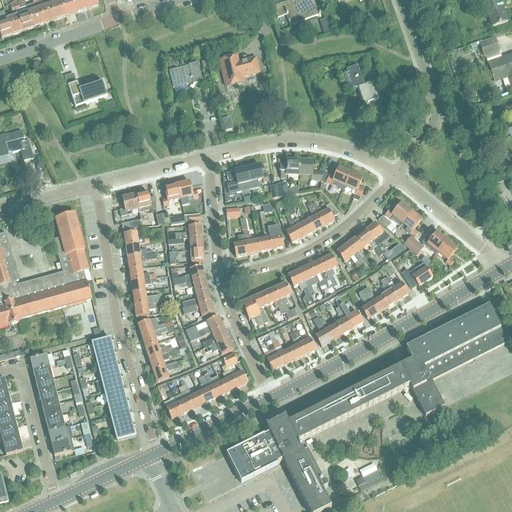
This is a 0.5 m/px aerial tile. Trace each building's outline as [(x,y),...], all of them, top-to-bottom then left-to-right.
[(18,17),(23,32),(34,29),(27,9),(27,8),(20,11),(16,0),(12,0),(13,3),(18,17)] [(27,9),(34,29),(45,25),(37,4),(36,0),(31,0),(33,5),(34,7),(27,9)] [(55,22),(50,6),(43,8),(40,0),(36,0),(37,4),(45,25),(55,22)] [(50,6),(55,22),(66,18),(59,0),(49,0),(48,0),(50,6)] [(59,0),(66,18),(77,14),(71,0),(66,0),(64,1),(64,0),(59,0)] [(71,0),(77,14),(88,11),(83,0),(71,0)] [(83,0),(88,11),(98,7),(96,0),(83,0)] [(319,16),(321,15),(321,14),(318,14),(313,0),(307,0),(296,4),(297,6),(292,7),(291,3),(274,9),(277,19),(287,16),(290,26),(319,17),(319,16)] [(485,8),(492,27),(508,22),(504,10),(506,9),(503,0),(470,0),(471,1),(472,0),(480,0),(483,7),(482,7),(482,9),(485,8)] [(5,15),(5,16),(6,20),(12,36),(23,32),(18,17),(13,3),(9,5),(11,10),(10,10),(13,18),(7,20),(5,15)] [(0,36),(1,40),(12,36),(6,20),(5,16),(4,12),(0,13),(0,36)] [(481,45),(485,56),(499,52),(495,40),(481,45)] [(511,83),(511,55),(501,60),(502,62),(490,66),(494,79),(507,75),(510,84),(511,83)] [(220,63),(226,86),(243,82),(242,78),(259,74),(256,59),(238,63),(238,62),(233,63),(232,60),(220,63)] [(193,86),(203,84),(198,64),(188,67),(189,68),(169,73),(173,89),(188,86),(188,84),(193,83),(193,86)] [(351,87),(353,91),(357,89),(363,106),(378,101),(372,84),(364,87),(357,67),(346,71),(347,74),(344,75),(343,77),(343,79),(345,85),(346,87),(349,87),(351,87)] [(88,104),(106,99),(101,82),(78,89),(76,85),(68,87),(75,108),(85,105),(86,108),(89,108),(88,104)] [(233,117),(225,117),(226,130),(234,129),(233,117)] [(511,125),(500,130),(502,137),(511,133),(511,125)] [(0,137),(0,157),(8,155),(7,153),(9,152),(12,155),(22,152),(25,162),(34,160),(29,141),(25,142),(22,132),(6,136),(0,137)] [(286,176),(299,177),(300,162),(286,162),(286,165),(279,164),(279,173),(280,173),(280,179),(286,179),(286,176)] [(300,162),(299,177),(312,177),(312,181),(322,181),(324,174),(312,173),(312,163),(300,162)] [(260,166),(247,169),(252,191),(260,189),(259,181),(263,180),(264,183),(268,182),(267,176),(262,177),(260,166)] [(252,191),(247,169),(234,172),(237,183),(232,184),(234,191),(239,190),(240,193),(252,191)] [(339,185),(345,188),(350,175),(338,169),(334,179),(329,177),(326,184),(338,189),(339,185)] [(350,175),(345,188),(357,193),(354,200),(358,202),(363,191),(358,189),(362,180),(350,175)] [(190,183),(177,186),(180,200),(182,207),(189,205),(188,199),(193,197),(194,201),(199,199),(198,193),(192,194),(190,183)] [(276,186),(277,187),(279,198),(289,197),(286,184),(276,186)] [(180,200),(177,186),(164,189),(167,200),(162,201),(164,208),(169,207),(168,203),(180,200)] [(279,198),(277,187),(270,188),(272,200),(279,198)] [(148,193),(135,196),(138,211),(139,214),(157,209),(156,203),(157,203),(155,198),(149,199),(148,193)] [(125,210),(119,211),(120,214),(121,218),(133,216),(132,212),(138,211),(135,196),(122,199),(125,210)] [(315,203),(311,206),(317,216),(323,228),(334,222),(332,219),(339,215),(330,205),(325,207),(327,211),(322,214),(319,208),(318,208),(315,203)] [(391,216),(401,224),(411,213),(401,205),(394,213),(390,210),(385,216),(389,219),(391,216)] [(285,208),(290,217),(296,214),(291,206),(285,208)] [(313,218),(307,222),(313,234),(323,228),(317,216),(311,206),(307,208),(313,218)] [(226,211),(226,219),(240,218),(239,210),(226,211)] [(264,239),(257,240),(259,253),(271,251),(267,230),(263,212),(259,213),(264,239)] [(411,213),(401,224),(406,229),(405,231),(414,238),(417,233),(413,230),(421,221),(411,213)] [(0,327),(10,324),(10,325),(18,323),(18,320),(91,300),(86,282),(85,282),(82,271),(88,270),(82,250),(84,250),(74,214),(55,220),(60,238),(53,240),(62,275),(17,287),(16,283),(18,283),(6,235),(0,236),(0,327)] [(168,215),(162,216),(164,227),(171,225),(168,215)] [(164,227),(162,216),(156,217),(158,228),(164,227)] [(293,223),(290,217),(286,219),(292,230),(285,234),(292,245),(302,240),(296,228),(293,223)] [(383,218),(378,222),(380,224),(387,230),(391,225),(383,218)] [(240,220),(243,237),(248,256),(259,253),(257,240),(253,241),(252,235),(249,236),(246,219),(240,220)] [(298,220),(293,223),(296,228),(302,240),(313,234),(307,222),(300,225),(298,220)] [(141,221),(128,224),(129,231),(143,228),(141,221)] [(368,229),(365,232),(382,256),(383,257),(387,254),(381,246),(390,239),(386,236),(384,233),(382,234),(375,225),(368,229)] [(177,234),(167,235),(168,242),(183,241),(190,240),(203,239),(202,227),(189,228),(189,234),(183,234),(182,234),(177,234)] [(283,249),(279,227),(267,230),(271,251),(283,249)] [(365,232),(355,239),(363,250),(368,246),(372,251),(373,251),(379,259),(382,256),(365,232)] [(124,235),(126,248),(139,246),(152,244),(151,239),(145,240),(145,239),(139,240),(138,234),(124,235)] [(437,253),(437,254),(446,242),(436,234),(429,243),(424,239),(420,244),(435,256),(437,253)] [(248,256),(243,237),(238,238),(239,244),(233,246),(235,258),(248,256)] [(404,245),(410,250),(416,243),(410,238),(404,245)] [(190,240),(191,252),(204,250),(203,239),(190,240)] [(355,239),(346,246),(361,267),(364,264),(357,254),(363,250),(355,239)] [(402,250),(393,242),(389,247),(398,255),(402,250)] [(446,242),(437,254),(447,262),(445,264),(449,267),(453,263),(449,259),(457,250),(446,242)] [(416,243),(410,250),(409,252),(415,257),(423,249),(416,243)] [(126,248),(128,259),(153,256),(153,251),(146,252),(146,250),(140,251),(139,246),(126,248)] [(361,267),(346,246),(336,253),(344,264),(350,259),(357,269),(361,267)] [(204,250),(191,252),(192,264),(205,263),(204,250)] [(128,259),(129,271),(143,269),(142,262),(149,261),(149,262),(158,260),(157,255),(153,256),(128,259)] [(331,257),(320,262),(331,285),(333,289),(337,287),(332,277),(334,276),(331,271),(336,268),(331,257)] [(410,269),(415,264),(409,257),(403,261),(410,269)] [(320,262),(309,267),(318,284),(324,281),(327,287),(331,285),(320,262)] [(395,274),(389,265),(384,269),(390,278),(395,274)] [(414,271),(409,274),(407,271),(401,275),(410,288),(415,284),(418,289),(432,279),(423,265),(414,271)] [(309,267),(298,272),(304,284),(309,295),(313,294),(310,288),(318,284),(309,267)] [(173,281),(174,287),(205,280),(202,268),(189,271),(191,277),(173,281)] [(129,271),(131,283),(144,281),(150,280),(156,279),(156,275),(150,276),(149,274),(143,275),(143,269),(129,271)] [(304,284),(298,272),(287,277),(293,289),(298,286),(301,292),(303,291),(305,297),(302,301),(306,310),(314,306),(309,295),(304,284)] [(388,278),(384,280),(398,302),(409,296),(402,284),(395,289),(388,278)] [(144,281),(131,283),(133,295),(146,293),(145,287),(151,286),(151,284),(150,280),(144,281)] [(194,290),(195,294),(208,291),(205,280),(174,287),(175,292),(188,289),(189,291),(194,290)] [(387,295),(381,298),(388,309),(398,302),(384,280),(381,282),(385,288),(383,289),(387,295)] [(286,285),(274,290),(279,302),(285,315),(288,322),(298,318),(295,312),(290,314),(287,306),(288,305),(286,299),(291,297),(286,285)] [(368,289),(363,293),(378,315),(388,309),(381,298),(376,301),(368,289)] [(274,290),(263,295),(268,307),(274,304),(276,310),(278,309),(281,316),(285,315),(279,302),(274,290)] [(184,306),(185,310),(211,303),(208,291),(195,294),(197,302),(184,306)] [(133,295),(135,307),(161,303),(160,296),(147,298),(146,293),(133,295)] [(378,315),(363,293),(358,296),(366,308),(361,311),(368,322),(378,315)] [(263,295),(252,299),(264,326),(267,324),(261,310),(268,307),(263,295)] [(340,309),(343,307),(338,297),(335,299),(340,309)] [(264,326),(252,299),(241,304),(249,322),(254,320),(258,328),(264,326)] [(161,303),(135,307),(136,319),(150,317),(149,311),(169,309),(168,302),(161,303)] [(211,303),(185,310),(182,310),(184,316),(199,312),(201,319),(214,316),(211,303)] [(340,309),(339,309),(352,331),(363,325),(356,313),(350,317),(344,306),(343,307),(340,309)] [(299,445),(396,396),(411,389),(426,419),(445,410),(432,383),(509,345),(490,307),(407,349),(413,363),(407,366),(406,363),(400,366),(401,369),(288,425),(285,418),(283,419),(284,420),(280,422),(279,419),(270,424),(272,427),(268,429),(267,427),(266,428),(269,434),(226,456),(241,484),(283,462),(291,476),(308,511),(325,511),(331,509),(323,492),(326,490),(327,490),(327,489),(328,488),(328,487),(328,486),(327,485),(326,484),(325,484),(324,484),(320,486),(317,480),(324,477),(309,448),(303,451),(299,445)] [(341,322),(335,326),(342,337),(352,331),(339,309),(335,311),(341,322)] [(190,344),(212,334),(224,329),(218,317),(206,323),(209,329),(198,335),(195,328),(185,332),(190,344)] [(137,325),(141,337),(166,329),(164,324),(158,326),(156,319),(137,325)] [(322,326),(319,321),(315,323),(321,334),(314,338),(321,349),(332,343),(325,332),(325,331),(322,326)] [(335,326),(325,331),(325,332),(332,343),(342,337),(335,326)] [(141,337),(145,349),(157,345),(156,339),(162,337),(161,336),(167,334),(168,335),(175,333),(173,327),(166,329),(141,337)] [(202,344),(205,350),(228,340),(224,329),(212,334),(214,339),(202,344)] [(288,351),(293,362),(304,357),(299,345),(296,340),(297,340),(294,334),(290,336),(295,347),(288,351)] [(277,356),(272,344),(268,336),(257,341),(260,347),(266,344),(267,347),(268,347),(270,352),(264,355),(272,373),(283,368),(277,356)] [(177,339),(180,350),(186,348),(182,337),(177,339)] [(110,340),(92,344),(95,357),(114,353),(111,342),(110,341),(110,340)] [(228,340),(205,350),(206,353),(212,351),(213,352),(219,350),(221,355),(232,351),(233,350),(228,340)] [(299,345),(304,357),(316,352),(310,340),(299,345)] [(277,356),(283,368),(293,362),(288,351),(283,353),(281,348),(279,349),(276,343),(272,344),(277,356)] [(145,349),(149,360),(174,352),(172,348),(166,350),(165,348),(159,350),(157,345),(145,349)] [(149,360),(152,372),(165,367),(163,362),(169,360),(169,358),(180,355),(178,351),(174,352),(149,360)] [(0,357),(0,362),(21,357),(20,352),(0,357)] [(114,353),(95,357),(98,369),(117,365),(114,354),(114,353)] [(29,360),(32,373),(49,368),(46,356),(29,360)] [(226,367),(237,391),(248,385),(253,383),(250,378),(245,380),(242,373),(237,376),(232,366),(238,364),(234,356),(222,361),(226,367)] [(165,367),(152,372),(156,383),(169,379),(167,373),(178,369),(176,363),(165,367)] [(117,365),(98,369),(101,381),(120,376),(117,366),(117,365)] [(220,384),(226,396),(237,391),(226,367),(222,369),(224,375),(222,375),(225,381),(220,384)] [(32,373),(36,385),(53,381),(49,368),(32,373)] [(201,371),(204,378),(215,401),(226,396),(220,384),(215,386),(212,381),(210,382),(205,369),(201,371)] [(120,376),(101,381),(103,387),(104,393),(123,389),(120,378),(120,377),(120,376)] [(68,377),(57,380),(59,386),(70,383),(68,377)] [(198,394),(204,406),(215,401),(204,378),(198,380),(204,392),(198,394)] [(0,381),(0,393),(8,392),(5,380),(0,381)] [(36,385),(39,397),(56,393),(53,381),(36,385)] [(72,389),(75,400),(80,399),(77,388),(72,389)] [(182,388),(178,390),(181,396),(174,399),(177,405),(182,416),(193,411),(188,400),(185,394),(182,388)] [(123,389),(104,393),(108,405),(126,401),(123,389)] [(0,393),(0,406),(11,404),(8,392),(0,393)] [(39,397),(42,409),(59,405),(56,393),(39,397)] [(168,396),(170,401),(164,404),(166,410),(172,421),(182,416),(177,405),(174,399),(172,394),(168,396)] [(188,400),(193,411),(204,406),(198,394),(188,400)] [(126,401),(108,405),(111,418),(129,413),(126,402),(126,401)] [(0,406),(0,419),(14,416),(11,404),(0,406)] [(42,409),(45,421),(62,417),(59,405),(42,409)] [(129,413),(111,418),(114,430),(132,425),(129,414),(129,413)] [(0,419),(0,432),(17,428),(14,416),(0,419)] [(45,421),(48,433),(65,429),(62,417),(45,421)] [(81,425),(84,436),(89,435),(87,424),(81,425)] [(132,425),(114,430),(117,441),(117,442),(135,438),(132,426),(132,425)] [(48,433),(51,445),(71,440),(73,439),(70,427),(65,429),(48,433)] [(0,432),(0,433),(3,445),(20,440),(17,428),(0,432)] [(89,435),(84,436),(87,449),(92,447),(89,435)] [(20,440),(3,445),(6,457),(23,452),(20,440)] [(71,440),(51,445),(54,457),(74,452),(71,440)] [(370,486),(384,478),(375,462),(361,470),(370,486)] [(356,482),(361,492),(368,488),(363,479),(356,482)]
